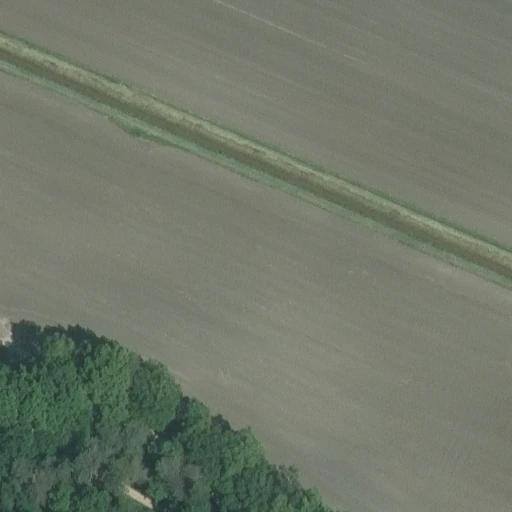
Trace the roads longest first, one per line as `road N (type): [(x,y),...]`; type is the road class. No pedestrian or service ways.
road 1 (track): [(511,260),(0,41)]
road 2 (track): [(225,511),(139,433),(95,417),(0,449)]
